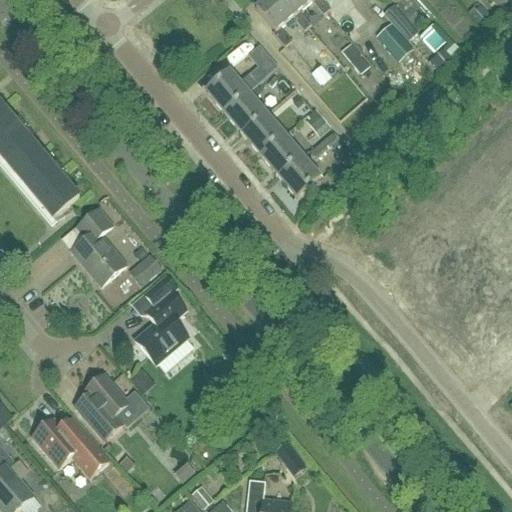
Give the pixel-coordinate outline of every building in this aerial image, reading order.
[(296,22),(277,0),(272,0),(256,14),(275,37),(273,39),(285,54),(293,47),(282,33),(293,24),(296,22)] [(277,0),(296,22),(293,24),(305,37),(312,31),(300,17),(312,7),(314,5),(309,0),(277,0)] [(309,0),(314,5),(312,7),(324,21),(331,15),(319,2),(321,0),(309,0)] [(511,0),(486,0),(499,15),(511,3),(511,0)] [(408,47),(418,38),(393,10),(383,19),(408,47)] [(352,35),(360,27),(345,12),(337,20),(352,35)] [(340,42),(338,22),(322,24),(324,44),(340,42)] [(400,69),(413,57),(391,31),(378,43),(400,69)] [(236,56),(247,67),(263,49),(252,39),(236,56)] [(460,57),(451,47),(446,52),(427,69),(438,80),(451,68),(450,67),(460,57)] [(225,120),(248,100),(259,91),(249,80),(239,89),(230,78),(207,98),(225,120)] [(306,125),(318,116),(303,95),(291,104),(306,125)] [(225,120),(243,140),(266,120),(248,100),(225,120)] [(0,161),(54,224),(79,203),(0,109),(0,161)] [(243,140),(261,161),(284,141),(266,120),(243,140)] [(337,147),(331,140),(310,158),(316,166),(337,147)] [(261,161),(278,182),(301,162),(284,141),(261,161)] [(301,162),(278,182),(297,203),(320,183),(301,162)] [(398,272),(430,245),(414,226),(419,222),(410,212),(396,224),(404,233),(381,252),(398,272)] [(102,294),(127,274),(101,243),(113,233),(99,216),(77,234),(86,245),(72,257),(102,294)] [(511,219),(510,217),(496,231),(511,247),(511,219)] [(438,225),(427,236),(436,246),(447,235),(438,225)] [(430,245),(398,272),(415,291),(438,272),(445,281),(459,269),(450,259),(445,263),(430,245)] [(161,275),(150,262),(129,279),(140,292),(161,275)] [(434,314),(450,332),(487,300),(464,273),(449,286),(457,295),(434,314)] [(157,371),(188,346),(174,329),(186,319),(171,301),(176,297),(166,285),(145,302),(155,313),(146,320),(155,331),(137,347),(157,371)] [(487,300),(450,332),(465,351),(488,331),(496,340),(511,326),(511,313),(511,312),(503,319),(487,300)] [(75,414),(83,422),(105,447),(122,433),(115,423),(129,411),(105,382),(83,400),(87,404),(75,414)] [(0,410),(0,429),(14,423),(7,407),(0,410)] [(58,476),(72,465),(90,487),(109,471),(71,426),(60,434),(53,426),(31,444),(58,476)] [(0,511),(22,511),(32,504),(6,474),(12,470),(0,455),(0,511)] [(249,487),(246,511),(290,511),(290,510),(263,507),(265,488),(249,487)]
